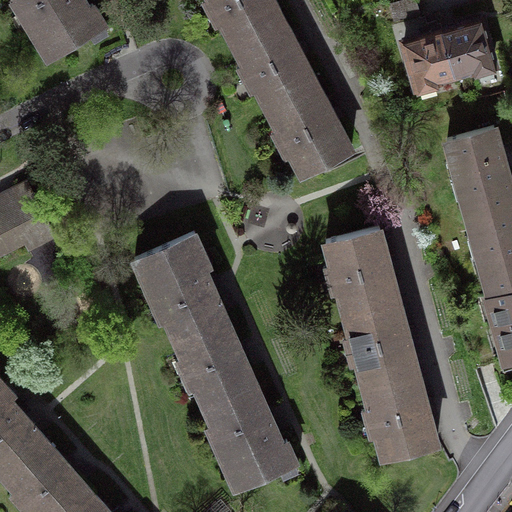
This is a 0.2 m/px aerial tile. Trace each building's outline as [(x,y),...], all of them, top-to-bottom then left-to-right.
[(84,0),(20,0),(41,34),(37,37),(49,56),(104,22),(92,3),(88,5),(84,0)] [(274,0),(211,0),(233,41),(282,15),(274,0)] [(417,4),(415,0),(402,0),(391,3),(395,19),(419,12),(417,4)] [(299,48),(282,15),(233,41),(268,106),(317,81),(299,48)] [(494,61),(481,18),(450,27),(443,29),(455,72),(494,61)] [(455,72),(443,29),(435,31),(404,40),(416,83),(455,72)] [(334,114),(317,81),(268,106),(303,172),(351,147),(334,114)] [(447,137),(469,215),(511,202),(511,189),(505,164),(494,124),(447,137)] [(5,195),(0,197),(0,249),(24,237),(29,245),(52,233),(26,181),(24,182),(16,186),(13,188),(14,190),(5,195)] [(511,202),(469,215),(490,291),(511,285),(511,202)] [(389,260),(379,224),(326,238),(345,311),(398,296),(389,260)] [(203,251),(194,230),(134,256),(144,277),(148,275),(175,337),(226,314),(213,283),(199,253),(203,251)] [(511,285),(490,291),(509,357),(511,356),(511,285)] [(408,332),(398,296),(345,311),(364,382),(418,368),(408,332)] [(241,346),(226,314),(175,337),(204,401),(255,378),(241,346)] [(427,404),(418,368),(364,382),(383,454),(437,440),(427,404)] [(5,382),(0,376),(0,468),(4,473),(46,436),(23,410),(1,385),(5,382)] [(268,409),(255,378),(204,401),(231,462),(226,464),(236,484),(295,458),(286,437),(282,439),(268,409)] [(69,462),(46,436),(4,473),(38,511),(65,511),(92,488),(69,462)] [(112,511),(92,488),(65,511),(112,511)]
